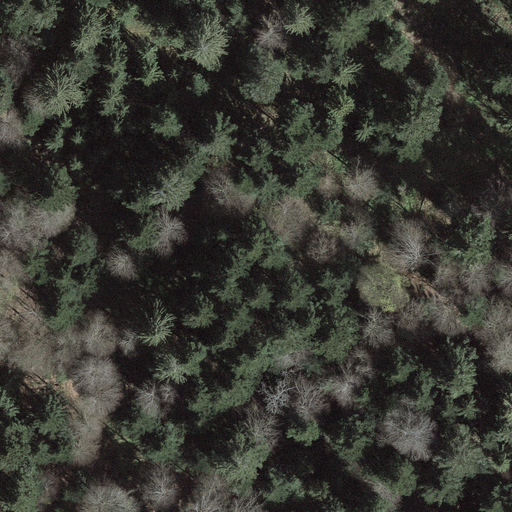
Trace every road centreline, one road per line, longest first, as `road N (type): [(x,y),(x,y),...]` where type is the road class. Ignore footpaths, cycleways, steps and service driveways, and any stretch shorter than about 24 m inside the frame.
road 1 (track): [(0,110),(272,409),(376,457),(430,511)]
road 2 (track): [(511,135),(423,0)]
